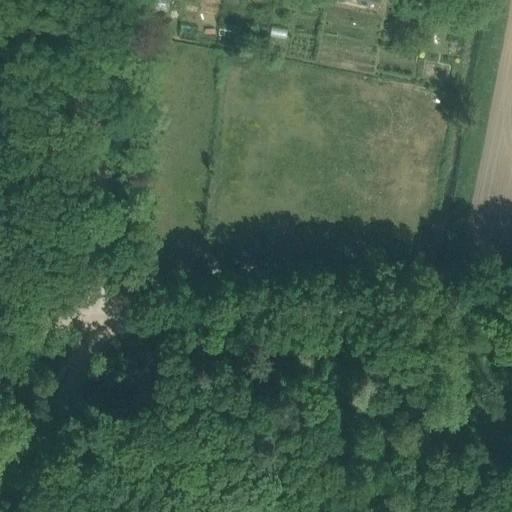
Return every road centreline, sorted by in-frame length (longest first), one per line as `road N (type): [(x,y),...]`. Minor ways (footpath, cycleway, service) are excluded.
road 1 (track): [(95,322),(511,300)]
road 2 (unclassified): [(95,322),(104,0)]
road 3 (track): [(46,415),(287,511)]
road 4 (track): [(0,480),(90,352),(95,322)]
